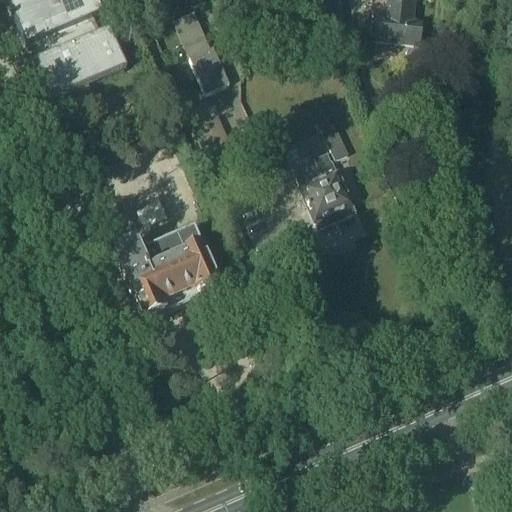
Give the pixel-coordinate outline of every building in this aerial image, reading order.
[(99,21),(89,0),(0,0),(0,1),(23,54),(29,51),(37,68),(30,71),(47,109),(122,77),(105,38),(98,41),(91,25),(99,21)] [(411,0),(386,0),(384,24),(375,23),(372,47),(414,51),(417,29),(409,28),(411,0)] [(209,55),(188,64),(189,66),(204,101),(225,92),(228,91),(212,54),(209,55)] [(216,120),(194,130),(196,136),(199,143),(222,132),(216,120)] [(332,128),(318,135),(333,167),(347,160),(332,128)] [(297,193),(315,235),(354,217),(337,176),(335,176),(331,167),(329,167),(326,159),(312,165),(316,174),(295,184),(299,192),(297,193)] [(248,197),(243,186),(233,190),(237,201),(248,197)] [(217,296),(209,278),(190,238),(172,246),(170,242),(155,249),(156,252),(133,263),(128,253),(111,261),(141,330),(142,329),(149,333),(159,328),(161,321),(197,305),(204,308),(214,304),(216,297),(217,296)]
